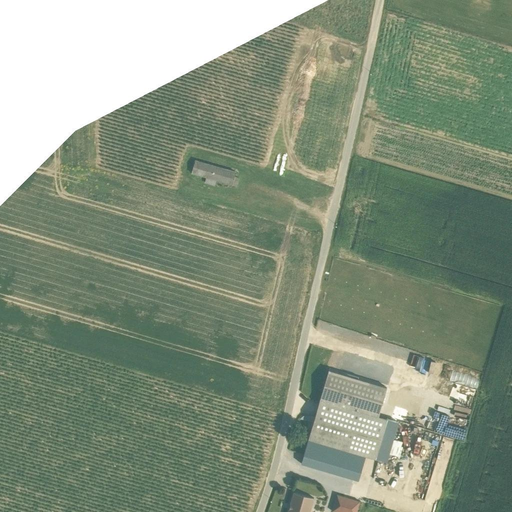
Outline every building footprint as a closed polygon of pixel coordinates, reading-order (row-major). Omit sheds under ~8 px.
[(195,161),(191,174),(205,178),(204,183),(214,186),(216,181),(236,187),(238,179),(234,177),(235,172),(195,161)] [(362,362),(356,371),(366,377),(371,368),(362,362)] [(387,388),(328,370),(300,463),(359,481),(366,457),(374,460),(386,419),(378,417),(387,388)] [(455,406),(471,410),(472,404),(457,400),(455,406)] [(309,511),(314,498),(303,495),(293,492),(287,511),(309,511)] [(356,511),(360,502),(336,495),(331,511),(332,511),(356,511)]
